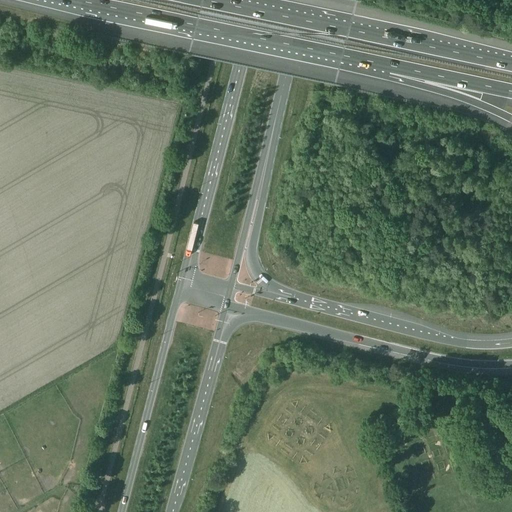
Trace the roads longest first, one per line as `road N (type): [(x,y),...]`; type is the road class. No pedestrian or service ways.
road 1 (motorway): [(71,0),(390,65)]
road 2 (motorway): [(511,65),(202,0)]
road 3 (primary): [(257,0),(180,285)]
road 4 (motorway): [(226,305),(456,363),(511,365)]
road 5 (primary): [(180,285),(122,511)]
road 6 (motorway): [(511,343),(450,341),(289,300)]
road 7 (primary): [(169,511),(226,305)]
road 8 (motorway): [(289,300),(251,264),(269,145)]
road 9 (primary): [(269,145),(303,0)]
road 10 (primary): [(231,285),(269,145)]
road 11 (motorway): [(390,65),(511,119)]
road 12 (motorway): [(390,65),(511,91)]
